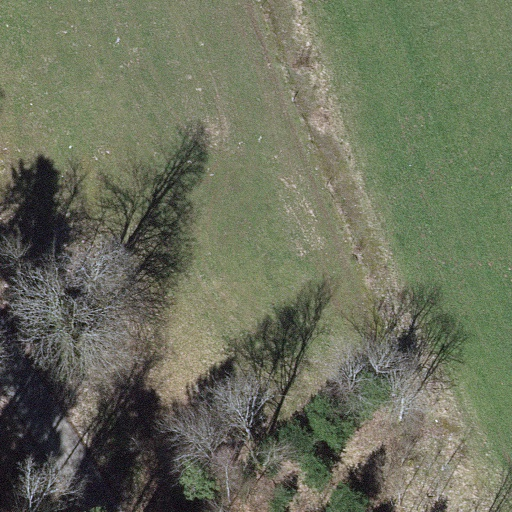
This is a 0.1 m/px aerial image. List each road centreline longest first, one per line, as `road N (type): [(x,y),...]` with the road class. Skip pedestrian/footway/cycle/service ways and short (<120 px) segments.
road 1 (track): [(281,0),(366,236),(492,504)]
road 2 (unclassified): [(0,311),(124,511)]
